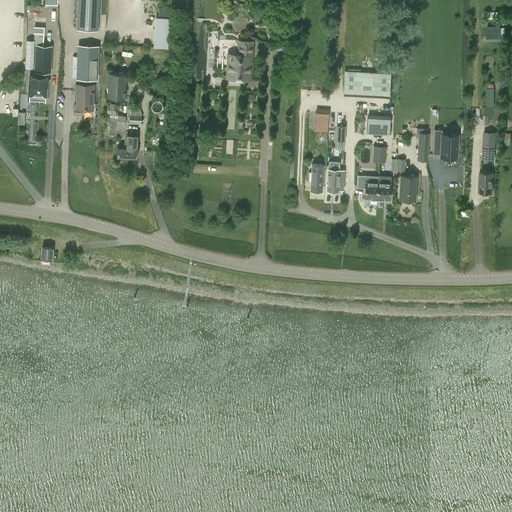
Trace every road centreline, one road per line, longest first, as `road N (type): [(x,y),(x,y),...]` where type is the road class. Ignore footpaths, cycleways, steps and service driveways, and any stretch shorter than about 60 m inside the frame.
road 1 (tertiary): [(0,209),(258,267),(511,277)]
road 2 (unknown): [(85,222),(66,195),(69,0)]
